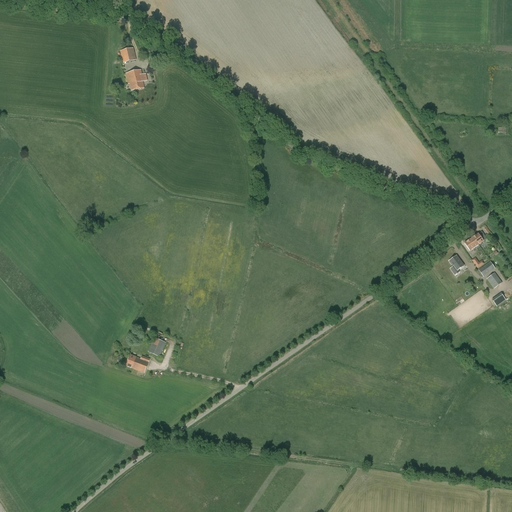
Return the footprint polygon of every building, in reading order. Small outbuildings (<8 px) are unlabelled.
[(133,48),(120,51),(123,63),(136,60),(133,48)] [(130,85),(143,82),(147,81),(146,74),(142,75),(141,70),(126,74),(128,85),(129,84),(130,85)] [(143,82),(130,85),(131,91),(144,88),(143,82)] [(478,234),(470,240),(472,243),(475,242),(478,245),(483,242),(478,234)] [(472,243),(470,240),(464,244),(470,251),(478,245),(475,242),(472,243)] [(453,267),(451,269),(454,273),(456,271),(464,266),(456,256),(449,261),(453,267)] [(476,258),(472,261),(477,268),(481,266),(476,258)] [(490,262),(479,270),(484,277),(495,269),(490,262)] [(495,287),(502,283),(495,273),(489,278),(495,287)] [(166,343),(154,338),(149,349),(148,352),(159,357),(166,343)] [(132,369),(144,373),(150,360),(141,357),(140,360),(136,358),(131,355),(126,367),(132,369)]
